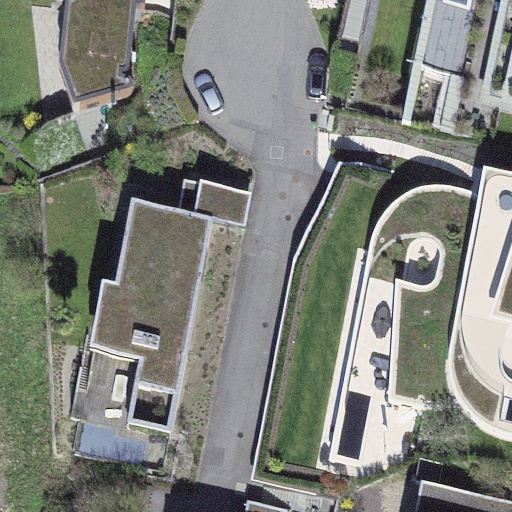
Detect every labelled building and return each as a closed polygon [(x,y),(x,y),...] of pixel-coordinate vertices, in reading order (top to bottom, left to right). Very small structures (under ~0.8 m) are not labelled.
[(210,0),(107,0),(104,39),(203,49),(210,0)] [(511,0),(433,0),(414,93),(511,113),(511,0)] [(511,203),(398,180),(373,303),(511,330),(511,203)] [(204,224),(141,216),(129,305),(108,302),(100,362),(134,367),(127,424),(177,430),(204,224)] [(511,511),(511,501),(411,481),(404,511),(511,511)]
